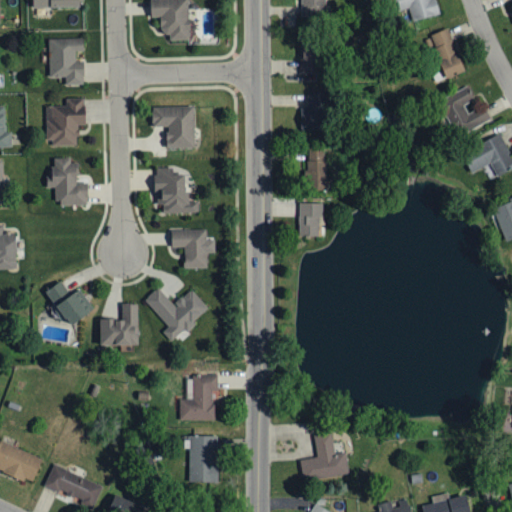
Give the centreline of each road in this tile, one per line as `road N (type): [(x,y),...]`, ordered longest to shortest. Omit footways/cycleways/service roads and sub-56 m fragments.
road 1 (tertiary): [(258,298),(254,0)]
road 2 (residential): [(116,72),(119,250)]
road 3 (tertiary): [(252,511),(256,359)]
road 4 (residential): [(116,72),(255,68)]
